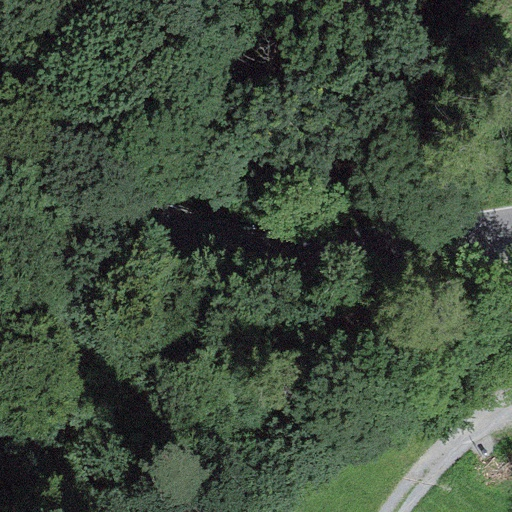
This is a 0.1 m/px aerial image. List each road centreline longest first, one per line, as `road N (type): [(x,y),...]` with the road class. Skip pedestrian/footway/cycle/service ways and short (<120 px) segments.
road 1 (tertiary): [(511,236),(305,265),(186,250),(81,200),(0,132)]
road 2 (track): [(511,403),(461,447),(411,511)]
